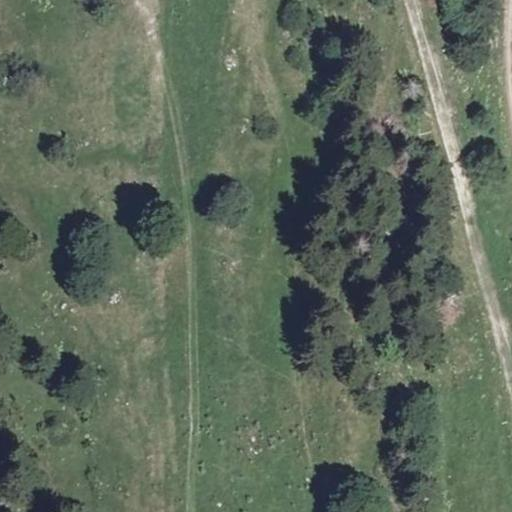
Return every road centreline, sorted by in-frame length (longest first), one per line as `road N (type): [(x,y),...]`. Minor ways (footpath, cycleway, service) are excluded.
road 1 (track): [(148,0),(171,104),(194,307),(190,511)]
road 2 (track): [(409,0),(511,385)]
